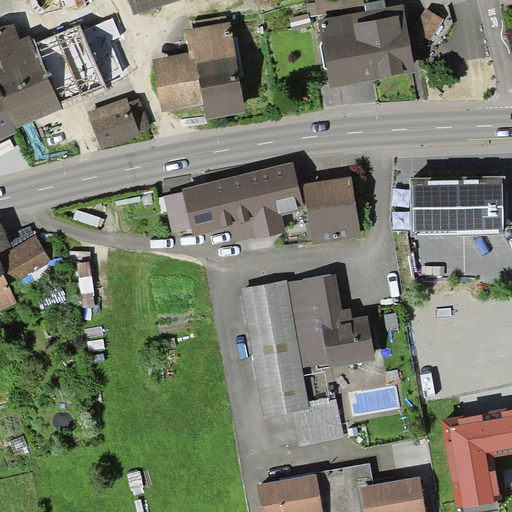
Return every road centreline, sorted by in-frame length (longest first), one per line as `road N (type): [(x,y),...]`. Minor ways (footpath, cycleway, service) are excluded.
road 1 (unclassified): [(0,207),(111,244),(189,249),(217,261),(378,251),(379,129)]
road 2 (secondary): [(379,129),(202,153),(0,200)]
road 3 (unknown): [(177,158),(122,0)]
road 4 (secondary): [(511,124),(379,129)]
road 5 (residential): [(489,0),(511,124)]
